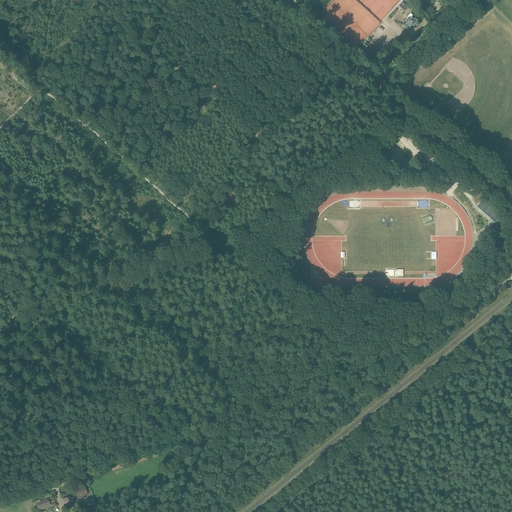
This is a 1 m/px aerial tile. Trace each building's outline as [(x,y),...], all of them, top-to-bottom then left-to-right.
[(399,6),(405,11),(410,6),(404,1),(399,6)] [(408,18),(402,24),(408,29),(412,25),(415,28),(420,23),(418,21),(418,20),(416,17),(415,18),(410,13),(407,17),(408,18)] [(499,237),(511,222),(484,198),(476,207),(495,223),(490,228),(499,237)] [(75,490),(77,498),(88,495),(85,486),(75,490)] [(70,497),(61,499),(63,504),(66,503),(67,508),(72,506),(71,502),(74,501),(73,498),(70,499),(70,497)] [(47,500),(40,502),(39,500),(36,501),(36,503),(38,510),(49,506),(49,505),(47,500)]
